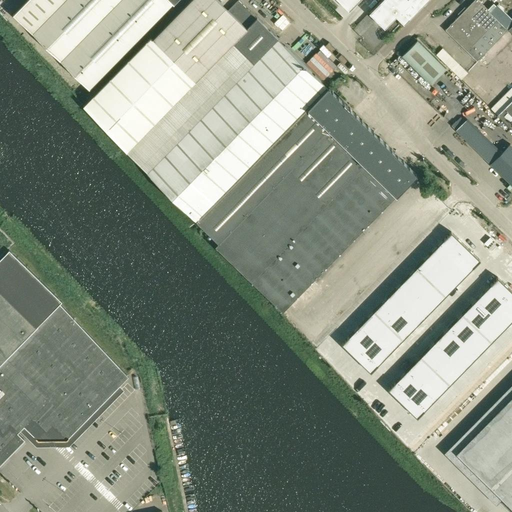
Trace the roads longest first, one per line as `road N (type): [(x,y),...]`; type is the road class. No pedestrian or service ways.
road 1 (unclassified): [(511,230),(279,0)]
road 2 (unknown): [(481,508),(377,392),(371,367),(472,264)]
